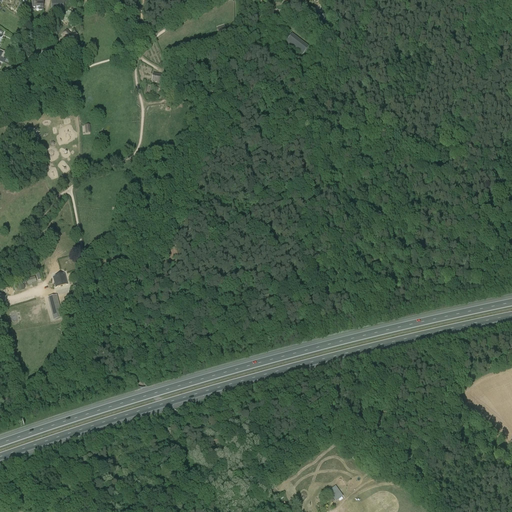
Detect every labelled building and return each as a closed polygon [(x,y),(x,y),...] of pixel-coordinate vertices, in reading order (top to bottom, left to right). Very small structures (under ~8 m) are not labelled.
[(35,8),(39,8),(39,11),(43,11),(43,8),(43,1),(32,0),(32,8),(35,8)] [(63,23),(72,15),(68,11),(59,19),(63,23)] [(218,35),(227,32),(225,26),(216,29),(218,35)] [(77,35),(74,32),(71,35),(67,31),(62,35),(70,43),(74,39),(74,38),(77,35)] [(292,34),(286,42),(303,55),(309,47),(292,34)] [(31,64),(38,62),(43,61),(41,55),(37,56),(34,57),(34,55),(29,57),(31,64)] [(151,82),(162,84),(163,76),(153,74),(151,82)] [(65,274),(53,277),(56,288),(67,285),(65,274)] [(25,279),(26,285),(35,283),(34,277),(25,279)] [(15,282),(17,291),(23,289),(21,280),(15,282)] [(48,298),(54,320),(62,318),(56,296),(48,298)] [(335,501),(342,497),(335,487),(328,491),(335,501)]
